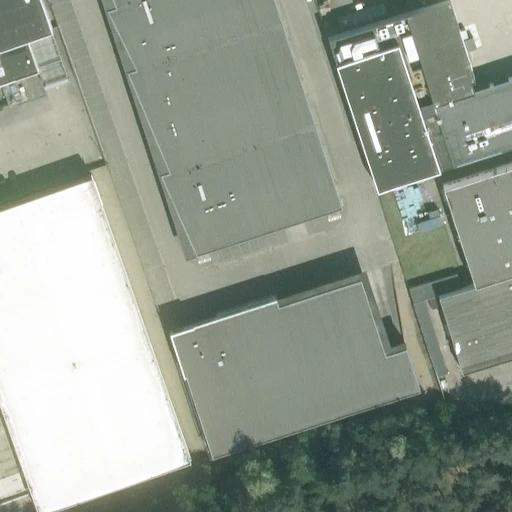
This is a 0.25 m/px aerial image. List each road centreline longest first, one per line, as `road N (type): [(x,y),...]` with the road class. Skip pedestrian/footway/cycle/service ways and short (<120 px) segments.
road 1 (unknown): [(0,320),(176,272)]
road 2 (unknown): [(0,240),(148,191)]
